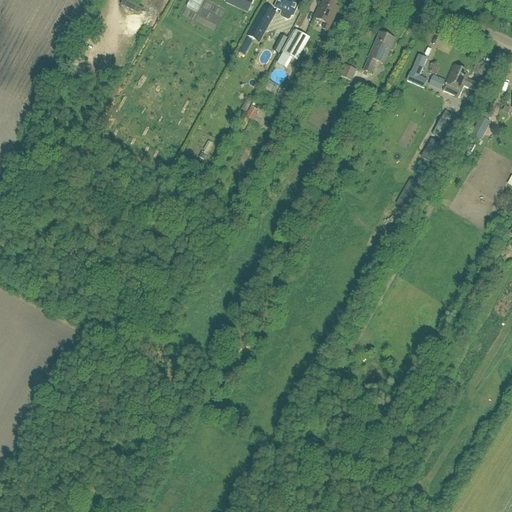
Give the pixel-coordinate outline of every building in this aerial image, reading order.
[(123,0),(121,6),(139,14),(141,9),(123,0)] [(297,0),(279,0),(276,8),(283,12),(281,15),(282,17),(288,20),(290,20),(292,16),(294,17),(301,2),(297,0)] [(329,32),(339,9),(336,7),(337,3),(330,0),(324,0),(319,12),(318,12),(315,19),(326,24),(323,29),(329,32)] [(260,45),(277,14),(264,7),(247,38),(260,45)] [(298,62),(310,39),(296,31),(283,54),(298,62)] [(383,66),(395,40),(380,34),(363,71),(371,75),(376,62),(383,66)] [(432,88),(425,84),(432,68),(424,64),(417,81),(416,80),(412,89),(428,96),(432,88)] [(344,66),(340,77),(351,82),(356,71),(344,66)] [(469,89),(469,90),(475,92),(478,85),(467,80),(469,76),(465,74),(466,72),(454,67),(443,92),(458,99),(464,87),(469,89)] [(442,88),(444,82),(434,77),(431,83),(442,88)] [(253,122),(259,112),(251,108),(245,118),(253,122)] [(452,135),(456,128),(445,122),(442,130),(452,135)] [(476,127),(471,137),(479,141),(484,131),(476,127)] [(433,166),(443,148),(431,141),(421,159),(433,166)]
